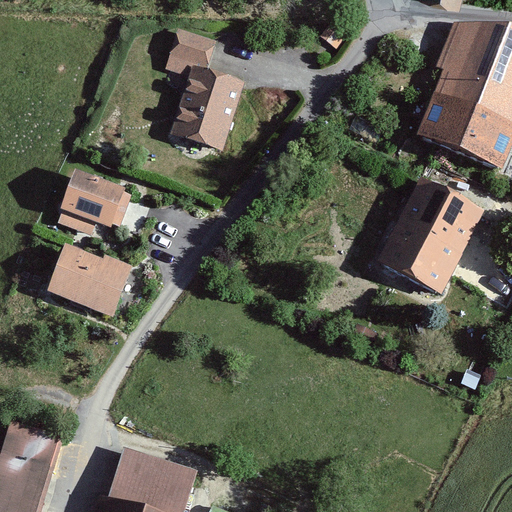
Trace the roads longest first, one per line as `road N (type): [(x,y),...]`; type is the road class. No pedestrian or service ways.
road 1 (tertiary): [(385,0),(401,9),(511,19)]
road 2 (unknown): [(214,49),(328,95)]
